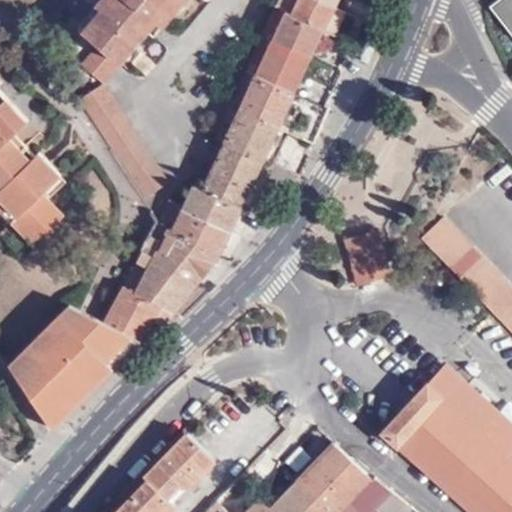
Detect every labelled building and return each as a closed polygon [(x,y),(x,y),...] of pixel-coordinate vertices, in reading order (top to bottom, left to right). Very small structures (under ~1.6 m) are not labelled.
[(99,0),(100,0),(104,4),(84,27),(101,41),(124,61),(150,30),(160,18),(166,24),(186,0),(99,0)] [(320,31),(331,8),(313,0),(297,0),(291,15),(320,31)] [(334,0),(313,0),(331,8),(334,0)] [(511,0),(501,0),(493,7),(511,30),(511,0)] [(266,34),(273,38),(285,12),(287,10),(278,5),(266,34)] [(309,54),(320,31),(291,15),(285,12),(273,38),(309,54)] [(157,35),(166,24),(160,18),(150,30),(157,35)] [(257,73),(273,38),(266,34),(249,71),(257,73)] [(292,89),(309,54),(273,38),(257,73),(292,89)] [(124,61),(101,41),(84,62),(106,80),(124,61)] [(275,125),(292,89),(257,73),(249,71),(233,105),(241,109),(275,125)] [(107,81),(82,96),(147,195),(172,180),(107,81)] [(0,233),(19,254),(64,212),(53,200),(43,208),(33,198),(42,189),(61,172),(40,150),(37,153),(26,142),(20,148),(8,136),(15,130),(29,117),(0,85),(0,233)] [(226,140),(241,109),(233,105),(218,137),(226,140)] [(260,157),(275,125),(241,109),(226,140),(226,142),(260,157)] [(268,162),(284,129),(275,125),(260,157),(268,162)] [(26,142),(15,130),(8,136),(20,148),(26,142)] [(237,204),(260,157),(226,142),(205,188),(237,204)] [(226,227),(237,204),(205,188),(196,182),(186,204),(226,227)] [(43,208),(53,200),(42,189),(33,198),(43,208)] [(215,251),(226,227),(186,204),(171,195),(159,219),(171,227),(215,251)] [(511,282),(443,209),(422,230),(511,324),(511,282)] [(161,244),(171,227),(159,219),(158,221),(149,238),(161,244)] [(172,310),(215,251),(171,227),(161,244),(154,256),(143,252),(126,283),(161,303),(172,310)] [(378,229),(359,235),(363,239),(353,254),(349,251),(359,284),(365,282),(361,265),(380,259),(385,276),(392,274),(378,229)] [(363,239),(359,235),(346,239),(349,251),(353,254),(363,239)] [(365,282),(385,276),(380,259),(361,265),(365,282)] [(139,340),(154,317),(161,303),(126,283),(106,319),(139,340)] [(11,361),(53,426),(66,412),(60,404),(113,352),(90,328),(86,332),(75,320),(88,309),(81,306),(70,300),(40,332),(45,338),(34,347),(30,341),(11,361)] [(164,322),(172,310),(161,303),(154,317),(164,322)] [(60,404),(66,412),(139,340),(106,319),(88,309),(75,320),(86,332),(90,328),(113,352),(60,404)] [(511,420),(448,363),(386,430),(475,511),(511,511),(511,456),(511,455),(511,420)] [(173,511),(175,510),(171,506),(166,502),(180,487),(185,491),(188,493),(201,478),(195,472),(209,457),(187,436),(143,480),(147,483),(119,511),(173,511)] [(331,511),(373,511),(393,491),(385,485),(381,488),(336,443),(298,482),(331,511)] [(215,463),(209,457),(195,472),(201,478),(215,463)] [(251,480),(243,472),(230,485),(238,493),(251,480)] [(331,511),(298,482),(271,510),(259,500),(247,511),(331,511)] [(171,506),(185,491),(180,487),(166,502),(171,506)] [(397,511),(407,502),(393,491),(373,511),(397,511)]
